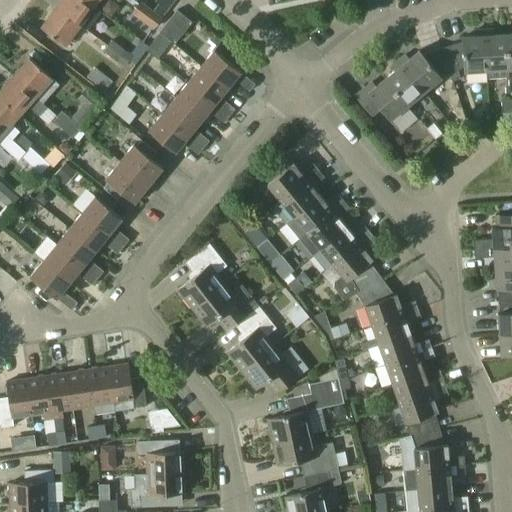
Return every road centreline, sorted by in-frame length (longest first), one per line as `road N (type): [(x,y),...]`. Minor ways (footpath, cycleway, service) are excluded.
road 1 (residential): [(125,294),(297,87)]
road 2 (residential): [(238,511),(215,405),(125,294)]
road 3 (residential): [(495,430),(459,349),(447,273),(409,223)]
road 4 (residential): [(497,0),(402,14),(351,38),(297,87)]
road 5 (residential): [(409,223),(297,87)]
road 6 (residential): [(0,337),(103,320),(125,294)]
road 7 (residential): [(409,223),(511,139)]
